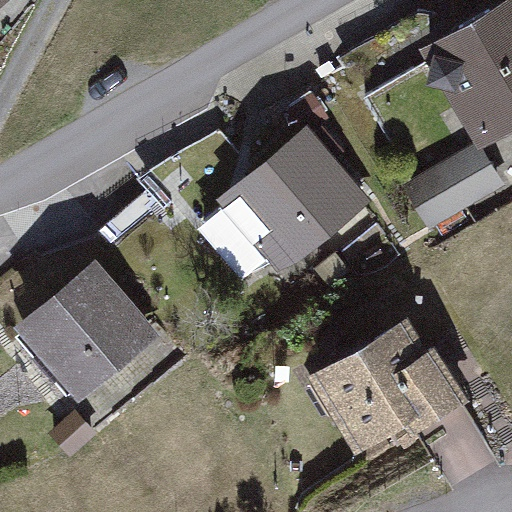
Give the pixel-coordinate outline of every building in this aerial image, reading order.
[(0,0),(0,11),(14,0),(0,0)] [(511,10),(453,36),(493,127),(511,119),(511,10)] [(313,131),(244,173),(294,255),(363,213),(313,131)] [(412,175),(432,219),(505,185),(485,141),(412,175)] [(155,337),(98,273),(24,339),(82,403),(155,337)] [(403,319),(309,377),(362,462),(400,438),(414,460),(486,416),(440,343),(424,353),(403,319)]
